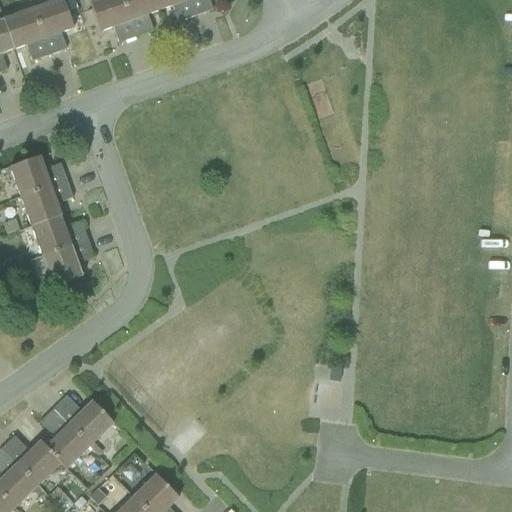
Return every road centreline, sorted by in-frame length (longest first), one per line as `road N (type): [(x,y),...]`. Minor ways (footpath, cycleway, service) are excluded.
road 1 (residential): [(0,399),(135,297),(133,244),(85,109)]
road 2 (residential): [(85,109),(288,32)]
road 3 (residential): [(323,453),(511,478)]
